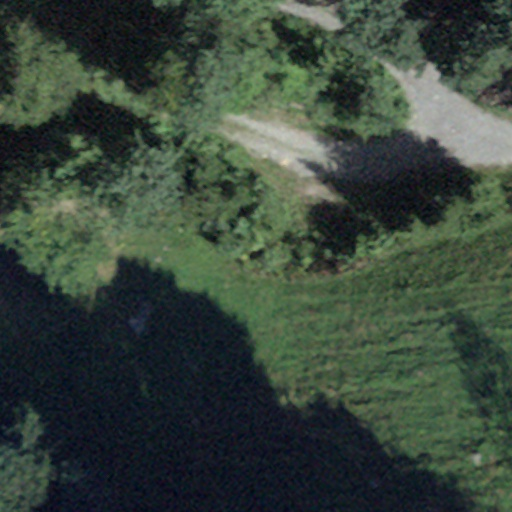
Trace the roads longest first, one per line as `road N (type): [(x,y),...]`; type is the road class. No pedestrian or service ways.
road 1 (track): [(463,123),(452,148),(372,155),(82,94),(0,98)]
road 2 (track): [(252,0),(386,40),(463,123),(511,131)]
